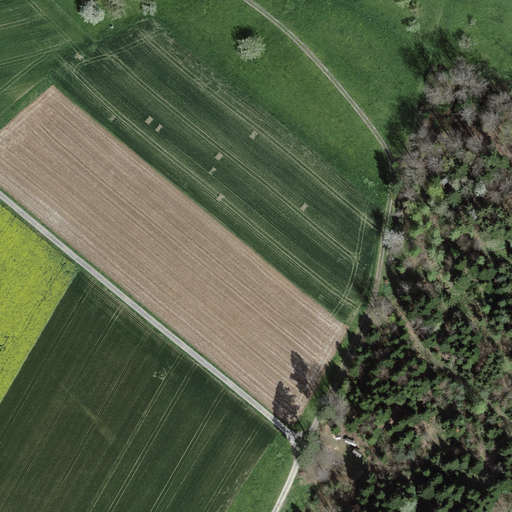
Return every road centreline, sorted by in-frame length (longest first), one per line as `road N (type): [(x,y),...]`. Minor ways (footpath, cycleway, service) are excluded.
road 1 (track): [(0,197),(304,444)]
road 2 (track): [(274,511),(360,335),(396,173)]
road 3 (track): [(396,173),(320,66),(248,0)]
